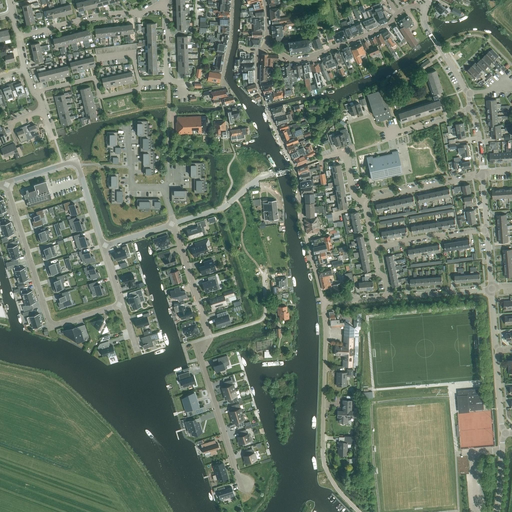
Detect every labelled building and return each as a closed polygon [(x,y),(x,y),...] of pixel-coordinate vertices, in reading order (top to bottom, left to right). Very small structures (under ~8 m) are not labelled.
[(51,6),(50,2),(49,0),(45,0),(46,3),(48,3),(50,10),(46,11),(48,19),(54,18),(52,9),(51,7),(51,6)] [(88,0),(87,0),(82,1),(85,10),(91,8),(88,0)] [(95,0),(88,0),(91,8),(97,7),(95,0)] [(261,0),(253,3),(254,7),(249,8),(249,11),(264,8),(261,0)] [(78,11),(85,10),(82,1),(76,3),(78,11)] [(230,3),(221,3),(219,3),(219,6),(221,6),(221,11),(230,12),(230,3)] [(443,7),(439,3),(434,7),(440,14),(443,11),(446,14),(449,12),(444,7),(443,7)] [(24,12),(32,10),(31,4),(29,4),(22,6),(24,12)] [(64,6),(66,15),(73,13),(70,4),(64,6)] [(60,16),(66,15),(64,6),(58,8),(60,16)] [(377,16),(380,24),(387,21),(384,13),(383,13),(383,12),(384,11),(382,6),(381,6),(375,9),(375,8),(374,8),(372,9),(374,15),(376,14),(377,16)] [(459,17),(462,11),(453,7),(451,12),(459,17)] [(54,18),(60,16),(58,8),(52,9),(54,18)] [(279,23),(294,20),(301,19),(299,13),(291,15),(291,17),(280,19),(279,15),(281,15),(280,8),(270,9),(271,20),(272,20),(273,24),(279,23)] [(364,10),(372,28),(377,26),(373,17),(372,14),(373,14),(372,9),(365,12),(365,10),(364,10)] [(366,30),(372,28),(364,10),(362,12),(365,20),(363,22),(366,30)] [(347,23),(349,27),(353,36),(358,33),(354,25),(350,14),(348,16),(350,21),(347,23)] [(405,37),(408,41),(411,47),(418,43),(408,29),(414,25),(408,15),(404,18),(402,19),(402,20),(398,22),(402,28),(400,29),(404,37),(405,37)] [(34,17),(25,18),(27,25),(35,23),(34,17)] [(213,25),(223,25),(228,26),(229,26),(229,23),(230,23),(230,21),(229,21),(229,17),(228,17),(219,17),(219,22),(213,22),(213,25)] [(264,30),(264,19),(254,19),(254,20),(250,20),(250,21),(254,21),(254,31),(264,30)] [(353,36),(349,27),(347,23),(346,20),(340,23),(342,27),(345,25),(345,27),(347,27),(347,28),(343,29),(347,39),(352,37),(351,36),(353,36)] [(287,23),(282,23),(281,23),(281,24),(281,30),(282,30),(287,30),(287,28),(288,28),(288,26),(295,25),(294,21),(287,22),(287,23)] [(354,25),(358,33),(364,31),(360,22),(354,25)] [(276,41),(281,41),(281,39),(283,38),(283,36),(283,32),(282,33),(282,30),(281,30),(281,24),(280,24),(280,25),(272,26),(272,30),(272,33),(273,37),(276,37),(276,41)] [(217,38),(221,38),(222,34),(222,33),(229,33),(229,26),(228,26),(223,25),(222,29),(220,29),(220,33),(217,33),(217,38)] [(397,31),(400,30),(396,25),(391,28),(392,29),(396,35),(398,33),(397,31)] [(86,42),(89,42),(88,39),(92,38),(90,29),(84,31),(86,42)] [(8,30),(0,32),(0,41),(10,39),(8,30)] [(337,43),(346,39),(343,30),(333,34),(337,43)] [(385,39),(391,35),(388,30),(381,34),(384,40),(385,39)] [(399,40),(404,37),(400,30),(397,31),(398,33),(396,35),(399,40)] [(80,41),(83,40),(84,43),(86,42),(84,31),(77,33),(80,41)] [(328,42),(334,40),(331,32),(325,34),(328,42)] [(74,45),(77,45),(76,42),(80,41),(77,33),(71,34),(74,45)] [(67,44),(71,43),(72,46),(74,45),(71,34),(65,36),(67,44)] [(227,43),(229,34),(222,34),(221,38),(217,38),(212,38),(212,42),(217,42),(227,43)] [(312,39),(315,48),(319,47),(321,47),(320,46),(321,46),(317,34),(308,37),(309,40),(312,39)] [(380,47),(386,43),(380,34),(374,37),(375,38),(380,47)] [(385,39),(384,40),(386,42),(386,43),(393,56),(396,55),(391,46),(395,43),(392,38),(393,37),(391,35),(385,39)] [(61,46),(62,49),(65,48),(64,45),(67,44),(65,36),(59,37),(61,46)] [(55,47),(61,46),(59,37),(53,39),(55,47)] [(260,47),(261,37),(257,37),(257,38),(252,38),(251,47),(260,47)] [(402,44),(408,41),(405,37),(404,37),(399,40),(400,42),(398,43),(400,45),(402,44)] [(290,53),(306,51),(308,50),(310,49),(311,47),(311,45),(311,43),(310,42),(309,40),(307,39),(305,39),(288,42),(289,46),(290,53)] [(226,47),(227,43),(217,42),(216,49),(213,48),(209,48),(209,50),(216,51),(223,52),(225,52),(226,47)] [(44,48),(43,46),(40,47),(39,43),(31,45),(32,51),(44,48)] [(357,64),(362,62),(359,56),(365,53),(360,43),(350,47),(357,64)] [(368,50),(370,56),(379,52),(376,45),(369,49),(368,47),(365,48),(366,50),(368,50)] [(347,67),(350,65),(348,60),(350,59),(350,57),(353,56),(349,47),(342,50),(343,51),(341,52),(347,67)] [(42,55),(41,52),(44,51),(44,48),(32,51),(34,57),(42,55)] [(490,50),(489,51),(485,56),(492,63),(496,68),(498,69),(499,70),(502,67),(498,62),(497,63),(494,60),(499,56),(493,50),(492,50),(491,50),(490,50)] [(6,51),(0,52),(0,55),(0,57),(5,56),(6,63),(15,61),(13,54),(7,55),(6,51)] [(225,52),(223,52),(216,51),(215,56),(217,56),(216,66),(213,66),(212,71),(221,72),(223,64),(223,61),(225,52)] [(333,54),(335,59),(337,64),(341,62),(343,65),(344,64),(339,51),(338,52),(333,54)] [(242,62),(254,62),(254,56),(249,56),(249,54),(245,54),(245,52),(240,52),(240,59),(240,62),(241,62),(242,62)] [(88,58),(90,68),(96,66),(94,57),(89,58),(88,54),(86,55),(87,58),(88,58)] [(261,65),(266,66),(272,67),(272,64),(272,60),(278,60),(278,55),(268,55),(268,54),(261,54),(261,65)] [(335,64),(333,60),(331,54),(322,58),(325,67),(326,66),(327,69),(331,67),(332,69),(336,67),(335,64)] [(42,55),(34,57),(35,63),(44,61),(42,55)] [(88,58),(87,58),(87,59),(84,60),(83,56),(80,56),(81,60),(82,60),(84,69),(90,68),(88,58)] [(490,65),(492,63),(485,56),(480,60),(487,67),(490,69),(492,67),(490,65)] [(82,60),(81,60),(78,61),(77,57),(74,58),(75,61),(76,61),(78,71),(84,69),(82,60)] [(76,61),(75,61),(75,62),(72,62),(71,58),(69,59),(70,63),(72,72),(78,71),(76,61)] [(428,60),(426,58),(422,62),(423,63),(421,65),(421,66),(419,67),(422,72),(424,70),(423,69),(431,63),(429,60),(428,60)] [(485,69),(487,67),(480,60),(476,64),(475,63),(482,70),(484,73),(487,70),(485,69)] [(247,70),(253,70),(254,70),(254,62),(242,62),(242,65),(242,72),(247,72),(247,70)] [(304,73),(305,79),(309,78),(308,72),(311,71),(309,62),(302,64),(304,73)] [(62,67),(64,77),(70,75),(68,66),(64,67),(63,63),(61,63),(60,64),(61,67),(62,67)] [(321,71),(320,67),(319,67),(318,63),(314,64),(311,65),(310,65),(312,73),(316,88),(323,86),(322,82),(319,72),(321,71)] [(480,72),(482,70),(475,63),(471,67),(480,76),(482,74),(480,72)] [(62,67),(61,67),(61,68),(58,69),(57,64),(54,65),(55,69),(56,69),(58,78),(64,77),(62,67)] [(291,86),(291,84),(291,77),(290,64),(281,65),(278,65),(278,64),(276,64),(275,70),(282,70),(283,78),(281,78),(281,81),(281,82),(282,86),(291,86)] [(260,65),(260,81),(266,80),(266,79),(269,79),(272,79),(272,77),(273,77),(273,72),(274,72),(275,68),(270,68),(266,67),(266,66),(261,65),(260,65)] [(291,84),(293,84),(295,84),(294,81),(297,81),(296,77),(300,76),(303,76),(301,65),(293,66),(293,68),(291,68),(291,77),(292,78),(291,78),(291,84)] [(56,69),(55,69),(52,70),(51,66),(48,66),(49,70),(50,70),(52,80),(58,78),(56,69)] [(50,70),(49,70),(49,71),(46,71),(45,67),(43,68),(44,72),(46,81),(52,80),(50,70)] [(478,78),(480,76),(471,67),(466,71),(473,79),(476,76),(478,78)] [(44,72),(40,73),(39,69),(37,69),(38,73),(40,83),(46,81),(44,72)] [(126,73),(128,83),(134,82),(132,72),(128,73),(127,69),(124,70),(125,73),(126,73)] [(126,73),(125,73),(122,74),(121,70),(118,71),(119,75),(120,75),(122,84),(128,83),(126,73)] [(247,70),(247,72),(247,73),(242,73),(243,79),(247,79),(247,82),(253,82),(253,70),(247,70)] [(429,79),(438,76),(436,70),(427,73),(429,79)] [(120,75),(119,75),(116,75),(115,72),(112,72),(113,76),(114,76),(116,85),(122,84),(120,75)] [(219,83),(221,74),(209,72),(208,81),(219,83)] [(114,76),(113,76),(110,77),(109,73),(106,74),(107,77),(108,77),(110,87),(116,85),(114,76)] [(108,77),(107,77),(104,78),(103,74),(100,75),(101,76),(101,78),(101,79),(102,79),(104,88),(110,87),(108,77)] [(431,88),(440,85),(438,76),(429,79),(431,88)] [(263,89),(272,87),(272,86),(271,80),(267,80),(267,81),(260,83),(262,89),(263,89)] [(11,83),(13,89),(16,88),(18,96),(25,93),(21,82),(17,84),(16,82),(11,83)] [(11,90),(13,89),(11,83),(7,85),(7,87),(3,89),(7,100),(13,97),(11,90)] [(250,94),(258,91),(256,84),(246,87),(248,91),(249,93),(250,94)] [(440,85),(431,88),(433,94),(432,94),(434,99),(437,98),(438,98),(437,93),(443,91),(440,85)] [(293,94),(291,87),(291,86),(282,86),(283,97),(293,94)] [(82,95),(91,93),(90,87),(80,89),(81,94),(77,94),(78,97),(82,96),(82,95)] [(271,92),(273,100),(279,98),(278,93),(279,93),(278,92),(277,92),(274,93),(273,90),(272,91),(272,87),(263,89),(263,90),(264,94),(271,92)] [(228,96),(227,89),(210,93),(212,99),(213,99),(214,101),(219,100),(218,98),(228,96)] [(380,93),(379,90),(367,94),(373,115),(374,115),(377,123),(392,118),(384,91),(380,93)] [(273,101),(273,100),(271,92),(264,94),(267,102),(273,101)] [(55,96),(56,102),(66,100),(65,99),(65,96),(69,95),(68,93),(64,94),(55,96)] [(82,95),(82,96),(83,99),(79,100),(79,103),(83,102),(83,101),(93,99),(91,93),(82,95)] [(226,103),(234,101),(233,96),(222,99),(223,104),(226,103)] [(67,106),(67,105),(66,102),(70,101),(69,98),(65,99),(66,100),(56,102),(57,108),(67,106)] [(83,101),(83,102),(84,105),(80,106),(81,109),(84,108),(84,107),(94,105),(93,99),(83,101)] [(435,111),(442,109),(439,100),(432,102),(435,111)] [(428,114),(435,111),(432,102),(425,105),(428,114)] [(356,114),(354,105),(351,106),(349,103),(344,105),(346,110),(349,110),(351,115),(356,114)] [(354,105),(356,114),(362,112),(359,103),(354,105)] [(68,112),(68,111),(67,108),(71,107),(71,104),(67,105),(67,106),(57,108),(59,114),(68,112)] [(84,107),(84,108),(85,111),(82,112),(82,114),(86,114),(86,113),(96,111),(94,105),(84,107)] [(422,116),(428,114),(425,105),(419,107),(422,116)] [(274,117),(285,114),(283,106),(271,109),(274,117)] [(415,118),(422,116),(419,107),(412,109),(415,118)] [(408,120),(415,118),(412,109),(405,111),(408,120)] [(70,117),(69,113),(73,113),(72,110),(68,111),(68,112),(59,114),(60,120),(70,117)] [(86,113),(86,114),(87,117),(83,118),(83,120),(88,119),(97,117),(96,111),(86,113)] [(405,111),(398,114),(401,123),(408,120),(405,111)] [(229,123),(233,122),(232,119),(234,118),(234,119),(240,118),(239,113),(233,114),(234,116),(232,116),(231,112),(227,112),(229,123)] [(277,125),(281,124),(292,120),(291,114),(274,118),(277,125)] [(60,120),(62,126),(71,123),(70,119),(74,118),(74,116),(70,117),(60,120)] [(207,117),(201,117),(201,116),(177,117),(177,122),(176,123),(176,134),(183,134),(192,133),(192,130),(198,130),(198,133),(202,133),(202,132),(208,131),(207,117)] [(226,128),(225,126),(225,121),(214,122),(214,129),(215,129),(216,137),(221,137),(221,138),(220,130),(226,130),(226,128)] [(287,123),(278,126),(280,131),(289,128),(289,130),(300,126),(300,123),(299,122),(295,123),(296,124),(288,126),(287,123)] [(452,132),(465,130),(463,123),(456,124),(456,128),(452,129),(451,126),(447,126),(448,133),(452,132)] [(30,138),(33,137),(33,138),(40,135),(35,125),(30,126),(30,124),(25,126),(30,138)] [(30,139),(30,138),(25,126),(20,128),(21,130),(17,132),(21,143),(30,139)] [(248,133),(247,128),(230,130),(231,139),(237,138),(244,137),(244,134),(248,133)] [(289,130),(289,128),(280,131),(281,135),(283,135),(285,141),(285,140),(296,136),(303,133),(302,128),(291,132),(292,133),(290,133),(289,130)] [(338,135),(341,144),(346,142),(344,137),(348,136),(345,129),(340,131),(341,134),(338,135)] [(465,130),(452,132),(453,136),(458,135),(458,139),(466,137),(465,130)] [(341,144),(338,135),(335,136),(333,134),(329,135),(331,142),(334,141),(336,146),(341,144)] [(287,146),(298,142),(296,136),(285,140),(287,146)] [(298,142),(287,146),(287,147),(289,152),(296,149),(294,147),(298,145),(297,143),(299,142),(298,142)] [(16,148),(15,143),(1,149),(4,157),(14,153),(17,159),(20,157),(19,155),(23,154),(19,146),(16,148)] [(469,156),(467,145),(461,146),(458,146),(460,154),(462,154),(463,157),(469,156)] [(290,153),(293,160),(299,158),(306,154),(306,153),(303,147),(290,153)] [(309,160),(307,157),(314,153),(313,150),(308,153),(306,153),(306,154),(299,158),(293,160),(297,166),(309,160)] [(372,156),(366,157),(371,180),(388,177),(402,174),(402,173),(398,151),(392,152),(392,153),(374,157),(372,158),(372,156)] [(332,166),(332,170),(330,170),(331,172),(333,172),(336,172),(341,171),(340,164),(332,166)] [(315,168),(309,169),(308,165),(298,169),(299,173),(311,171),(311,170),(317,169),(317,167),(316,168),(315,168)] [(312,171),(311,171),(299,173),(299,174),(300,180),(311,178),(310,175),(312,174),(312,171)] [(313,185),(313,183),(312,180),(312,179),(300,181),(301,187),(313,185)] [(35,187),(23,191),(28,207),(52,199),(49,193),(50,193),(47,184),(46,180),(43,181),(34,184),(35,187)] [(301,194),(313,193),(313,188),(316,188),(316,185),(313,185),(301,187),(301,194)] [(471,192),(469,185),(454,188),(455,189),(456,193),(459,193),(458,191),(463,190),(464,194),(471,192)] [(313,193),(301,194),(305,194),(305,202),(314,202),(314,196),(314,197),(316,197),(316,196),(324,196),(324,192),(313,193)] [(460,198),(461,201),(465,200),(465,204),(466,204),(467,206),(471,206),(471,203),(473,203),(472,196),(460,198)] [(70,201),(63,203),(66,210),(69,209),(71,216),(80,213),(78,207),(76,208),(74,204),(71,205),(70,201)] [(278,219),(276,201),(268,201),(268,203),(262,204),(263,211),(264,220),(269,220),(278,219)] [(348,208),(346,202),(342,203),(338,203),(339,207),(337,207),(337,210),(348,208)] [(34,221),(32,221),(34,227),(43,224),(41,218),(44,217),(42,210),(36,212),(37,215),(33,216),(34,221)] [(462,219),(475,216),(474,210),(466,211),(467,215),(464,215),(457,216),(458,219),(462,219)] [(462,219),(458,219),(458,220),(459,226),(463,225),(462,222),(465,221),(468,221),(469,224),(476,223),(475,216),(462,219)] [(75,217),(68,219),(71,226),(74,225),(75,230),(76,232),(85,229),(83,223),(81,224),(79,220),(78,220),(76,221),(75,218),(75,217)] [(319,231),(317,217),(304,219),(306,234),(307,234),(319,231)] [(0,224),(2,231),(12,228),(10,222),(6,223),(5,220),(0,221),(0,224)] [(206,226),(205,220),(196,223),(198,227),(187,230),(189,239),(203,234),(200,226),(201,226),(202,227),(206,226)] [(14,234),(12,228),(2,231),(4,237),(14,234)] [(40,237),(37,238),(39,242),(50,239),(48,233),(49,233),(48,229),(38,233),(40,237)] [(334,239),(339,238),(340,238),(339,229),(330,231),(330,234),(331,234),(333,233),(334,237),(331,238),(332,240),(334,239)] [(80,234),(73,235),(78,249),(90,245),(88,239),(86,240),(84,236),(81,237),(80,234)] [(170,243),(167,235),(161,237),(160,237),(153,240),(155,244),(157,243),(159,247),(161,246),(162,250),(170,247),(169,247),(168,244),(170,243)] [(317,239),(311,240),(314,254),(320,252),(327,250),(325,241),(324,237),(317,239)] [(194,256),(203,254),(208,252),(206,246),(209,245),(208,239),(195,243),(196,247),(192,248),(193,252),(192,252),(193,256),(194,256)] [(10,247),(7,248),(9,254),(19,251),(18,245),(17,245),(13,246),(12,242),(8,243),(10,247)] [(45,253),(42,254),(44,259),(56,256),(53,246),(43,249),(45,253)] [(123,250),(114,253),(117,261),(127,257),(126,253),(128,252),(126,246),(122,247),(123,250)] [(19,251),(9,254),(11,260),(21,256),(19,251)] [(81,251),(78,252),(81,259),(82,258),(84,258),(86,263),(86,264),(95,261),(93,255),(91,256),(89,252),(82,254),(81,251)] [(171,258),(171,256),(170,253),(164,255),(165,260),(167,266),(176,263),(174,257),(171,258)] [(327,263),(326,258),(321,259),(320,258),(315,259),(317,266),(327,263)] [(214,271),(212,266),(214,265),(212,259),(205,262),(206,265),(200,267),(202,275),(209,273),(210,273),(213,272),(213,271),(216,271),(216,270),(214,271)] [(50,269),(48,270),(49,276),(62,272),(58,262),(49,265),(50,269)] [(16,277),(27,273),(25,268),(20,269),(20,266),(19,266),(14,268),(16,277)] [(399,270),(398,266),(395,267),(389,269),(390,275),(397,273),(396,270),(399,270)] [(86,267),(83,268),(86,275),(89,274),(91,280),(100,277),(98,271),(96,272),(94,268),(87,270),(86,267)] [(175,271),(174,268),(166,271),(168,276),(172,275),(174,283),(182,281),(181,277),(180,274),(179,270),(175,271)] [(320,278),(329,276),(332,275),(331,269),(323,271),(318,272),(320,278)] [(27,273),(16,277),(18,283),(28,279),(27,273)] [(132,274),(123,277),(125,284),(127,283),(129,288),(135,286),(134,281),(135,281),(132,274)] [(55,286),(53,286),(54,292),(65,288),(63,282),(65,282),(63,275),(56,277),(57,280),(54,281),(55,286)] [(212,291),(218,289),(215,282),(218,281),(216,275),(208,277),(209,281),(203,283),(205,292),(212,290),(212,291)] [(320,278),(323,289),(328,288),(327,288),(331,287),(330,283),(330,281),(329,279),(330,279),(329,276),(320,278)] [(279,288),(287,288),(286,278),(278,278),(279,288)] [(339,283),(339,281),(337,282),(337,284),(333,285),(334,293),(341,292),(340,283),(339,283)] [(95,282),(89,284),(91,291),(92,290),(94,290),(96,295),(96,296),(105,293),(103,288),(101,288),(99,284),(96,285),(95,282)] [(183,299),(187,297),(185,291),(181,291),(179,287),(174,288),(174,290),(170,291),(172,298),(178,298),(179,302),(183,300),(183,299)] [(130,299),(129,299),(130,302),(129,302),(130,303),(131,306),(132,305),(133,309),(136,308),(138,308),(140,307),(141,307),(141,306),(140,302),(139,302),(141,301),(139,297),(143,295),(141,289),(135,291),(136,295),(132,296),(133,297),(131,297),(130,298),(130,299)] [(32,290),(22,294),(24,300),(34,296),(32,290)] [(234,295),(232,290),(233,290),(223,292),(223,293),(224,293),(225,295),(210,300),(211,303),(211,304),(213,309),(212,309),(218,307),(217,307),(221,306),(227,305),(227,304),(226,304),(224,298),(234,295)] [(60,302),(58,302),(59,308),(72,304),(68,291),(61,293),(62,296),(59,297),(60,302)] [(34,296),(24,300),(26,305),(36,302),(34,296)] [(186,310),(185,306),(184,306),(178,308),(180,312),(179,312),(181,320),(186,318),(186,319),(190,318),(190,317),(193,316),(191,309),(186,310)] [(287,313),(286,306),(277,307),(278,315),(280,315),(280,319),(289,319),(288,312),(287,313)] [(227,315),(226,311),(216,314),(217,317),(215,318),(217,327),(222,325),(222,326),(226,325),(225,324),(230,323),(228,315),(227,315)] [(29,323),(31,323),(31,322),(41,319),(39,313),(27,317),(29,323)] [(144,317),(135,320),(137,328),(149,324),(147,317),(150,316),(149,313),(143,314),(144,317)] [(102,333),(102,334),(108,332),(104,318),(91,322),(95,326),(95,325),(100,327),(102,333)] [(31,322),(31,323),(33,328),(43,325),(41,319),(31,322)] [(354,337),(358,338),(359,331),(344,321),(344,337),(354,337)] [(189,326),(188,323),(181,325),(183,333),(185,332),(186,334),(187,337),(191,336),(191,335),(198,333),(195,324),(189,326)] [(88,336),(85,325),(63,331),(64,334),(70,336),(74,335),(75,339),(76,339),(76,340),(77,341),(78,341),(79,341),(80,341),(83,340),(82,337),(88,336)] [(152,341),(159,339),(157,333),(141,338),(142,338),(143,343),(143,345),(144,349),(144,348),(144,349),(154,346),(152,341)] [(343,345),(335,345),(335,355),(342,356),(342,355),(343,355),(343,367),(353,367),(354,337),(344,337),(343,345)] [(111,354),(111,357),(116,355),(113,346),(109,347),(108,345),(109,345),(108,341),(100,344),(97,347),(98,348),(101,347),(102,349),(101,349),(103,357),(111,354)] [(213,365),(215,372),(225,369),(223,362),(229,361),(227,355),(217,358),(219,364),(213,365)] [(352,377),(353,369),(347,369),(347,373),(346,373),(337,372),(337,386),(346,386),(346,377),(352,377)] [(180,380),(181,380),(183,387),(196,383),(193,375),(190,377),(189,375),(190,375),(189,371),(178,375),(180,380)] [(224,394),(235,390),(233,385),(231,380),(223,382),(224,386),(225,385),(226,387),(222,388),(224,394)] [(459,412),(468,411),(484,409),(482,389),(458,391),(459,412)] [(235,390),(224,394),(226,399),(229,398),(230,400),(229,400),(230,403),(238,401),(236,396),(235,390)] [(188,398),(182,399),(186,410),(188,409),(189,410),(199,407),(197,402),(195,403),(194,400),(196,399),(194,393),(187,395),(188,398)] [(343,411),(338,411),(338,416),(339,416),(339,422),(341,422),(341,423),(342,424),(343,424),(344,424),(344,423),(345,422),(347,422),(347,416),(356,417),(356,412),(351,411),(351,401),(343,401),(343,411)] [(229,412),(231,417),(242,414),(240,408),(239,409),(238,404),(231,406),(232,409),(233,409),(233,411),(229,412)] [(244,420),(242,414),(231,417),(233,423),(237,422),(237,423),(236,424),(237,427),(244,425),(243,420),(244,420)] [(190,427),(191,432),(192,435),(198,435),(199,434),(199,432),(202,431),(199,423),(196,424),(194,420),(195,419),(194,419),(186,422),(188,428),(190,427)] [(241,436),(238,437),(239,443),(244,442),(245,445),(251,444),(250,440),(248,434),(247,434),(246,430),(239,432),(240,435),(241,435),(241,436)] [(339,442),(338,455),(347,455),(347,445),(354,445),(354,437),(345,437),(344,442),(339,442)] [(218,443),(216,444),(215,440),(201,444),(201,445),(204,453),(203,453),(203,454),(210,451),(211,455),(216,454),(216,453),(215,450),(219,448),(218,444),(218,443)] [(247,454),(247,455),(244,457),(245,462),(256,459),(254,453),(253,453),(252,449),(245,451),(246,454),(247,454)] [(213,466),(218,480),(223,478),(223,476),(227,475),(225,470),(224,470),(224,469),(225,468),(224,466),(223,467),(222,463),(223,463),(213,466)] [(218,492),(220,499),(234,495),(234,494),(234,495),(232,488),(232,487),(225,489),(224,487),(218,489),(219,491),(218,492)]
